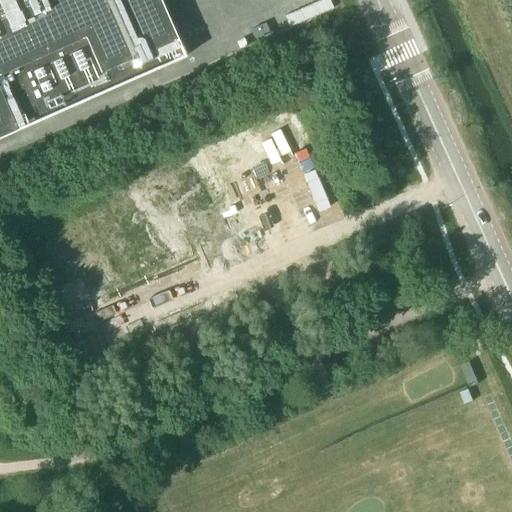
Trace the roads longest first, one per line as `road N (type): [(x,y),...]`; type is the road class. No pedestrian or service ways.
road 1 (unknown): [(444,181),(106,316),(94,313),(66,268)]
road 2 (tertiary): [(511,295),(377,0)]
